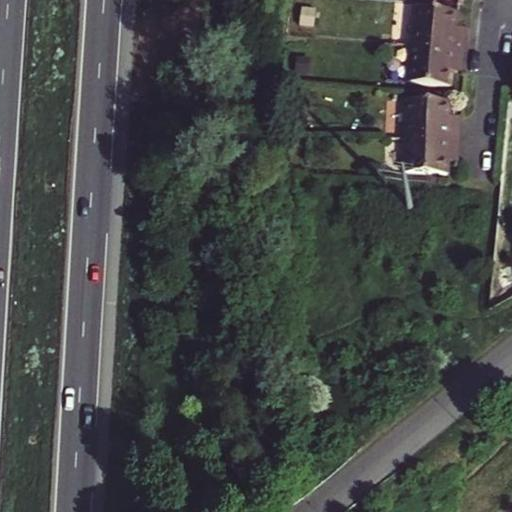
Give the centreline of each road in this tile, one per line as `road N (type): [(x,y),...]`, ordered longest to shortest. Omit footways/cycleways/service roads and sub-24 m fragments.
road 1 (motorway): [(73,511),(104,0)]
road 2 (residential): [(322,511),(511,359)]
road 3 (residential): [(479,168),(503,0)]
